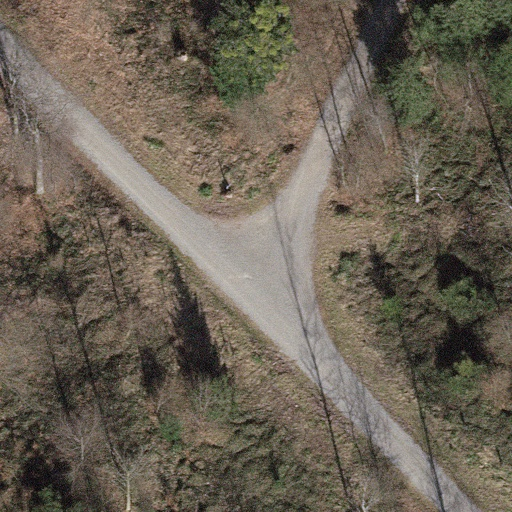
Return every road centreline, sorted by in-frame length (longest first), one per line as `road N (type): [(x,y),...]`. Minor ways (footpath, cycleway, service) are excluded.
road 1 (track): [(0,34),(468,511)]
road 2 (track): [(391,0),(253,288)]
